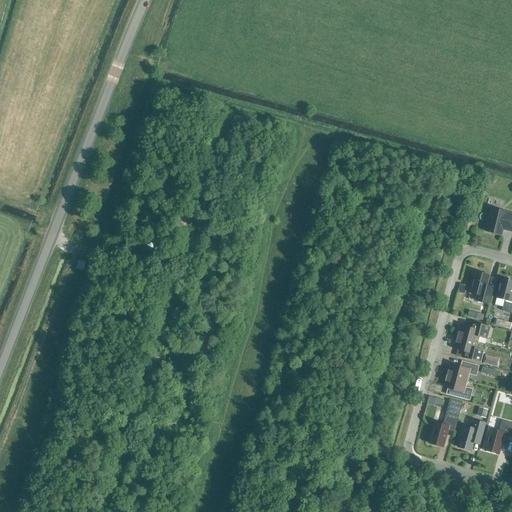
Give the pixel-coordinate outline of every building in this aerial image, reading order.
[(511,231),(511,214),(507,213),(507,212),(492,208),(486,232),(501,236),(503,229),(511,231)] [(481,274),(481,272),(478,272),(477,273),(475,272),(474,274),(473,275),(472,277),(473,278),(470,293),(478,295),(476,301),(488,304),(491,291),(486,290),(489,276),(481,274)] [(511,311),(511,297),(511,294),(511,281),(501,279),(496,298),(505,300),(502,309),(511,311)] [(484,322),(485,315),(478,314),(476,320),(484,322)] [(511,324),(494,320),(493,327),(511,331),(511,330),(511,324)] [(457,338),(477,343),(479,337),(486,339),(489,327),(472,323),(470,329),(459,325),(458,331),(459,332),(457,338)] [(475,349),(477,343),(457,338),(456,343),(454,343),(453,349),(464,352),(463,358),(480,362),(483,351),(475,349)] [(491,366),(493,358),(485,356),(483,364),(491,366)] [(447,376),(467,381),(469,374),(476,376),(479,366),(462,361),(460,367),(450,364),(447,376)] [(483,372),(497,375),(498,369),(484,366),(483,372)] [(465,387),(467,381),(447,376),(444,388),(454,390),(452,396),(470,401),(473,390),(465,387)] [(454,432),(460,413),(463,402),(450,399),(443,425),(435,422),(429,444),(443,448),(448,430),(454,432)] [(489,410),(479,408),(477,416),(486,419),(489,410)] [(480,445),(486,424),(475,421),(473,429),(462,426),(460,433),(462,434),(458,447),(471,451),(473,443),(480,445)] [(511,437),(511,432),(511,423),(502,421),(499,432),(491,429),(485,451),(499,454),(504,436),(511,437)]
